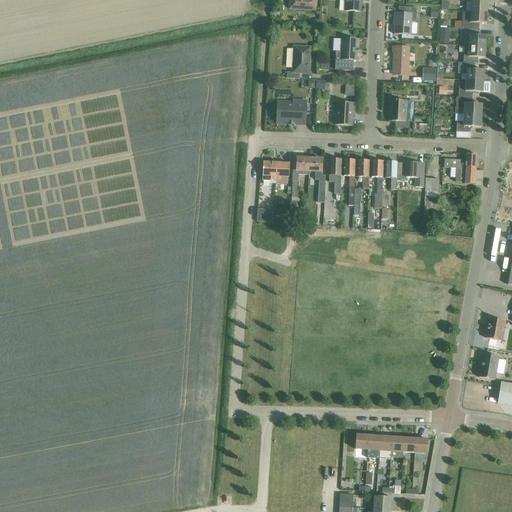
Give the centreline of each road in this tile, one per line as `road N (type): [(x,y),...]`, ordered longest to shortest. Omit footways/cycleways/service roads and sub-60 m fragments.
road 1 (residential): [(449,418),(497,148)]
road 2 (residential): [(246,248),(257,141),(369,144)]
road 3 (residential): [(267,413),(234,398),(246,248)]
road 4 (residential): [(267,413),(449,418)]
road 5 (residential): [(497,148),(507,0)]
road 6 (residential): [(369,144),(377,0)]
road 7 (track): [(257,141),(267,0)]
road 8 (residential): [(369,144),(497,148)]
